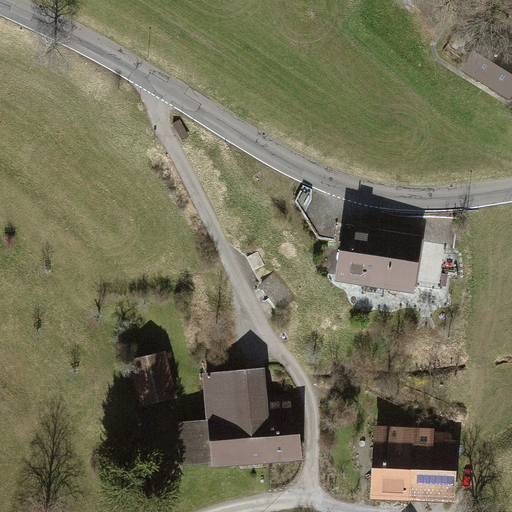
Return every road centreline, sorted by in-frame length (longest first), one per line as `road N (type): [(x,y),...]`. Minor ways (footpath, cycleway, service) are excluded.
road 1 (residential): [(218,511),(307,499),(309,405),(155,114),(153,79)]
road 2 (tertiary): [(153,79),(326,178),(408,197),(511,189)]
road 3 (tertiary): [(0,1),(153,79)]
